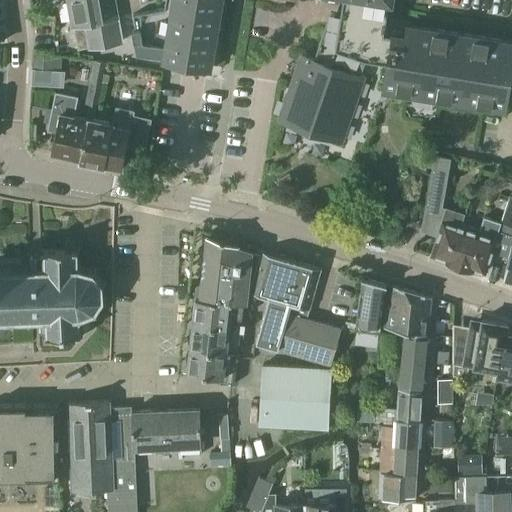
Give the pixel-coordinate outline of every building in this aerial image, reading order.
[(68,0),(73,25),(75,24),(79,47),(89,45),(90,46),(120,41),(121,41),(117,17),(117,16),(113,0),(68,0)] [(165,0),(164,8),(132,14),(135,28),(132,29),(135,50),(144,51),(144,55),(163,58),(162,61),(210,69),(221,0),(165,0)] [(301,54),(278,120),(341,142),(364,76),(360,74),(366,58),(386,61),(382,89),(505,109),(511,66),(511,41),(409,25),(406,35),(383,32),(388,0),(391,1),(391,0),(342,0),(338,25),(331,24),(326,23),(313,58),(301,54)] [(32,68),(60,72),(61,55),(53,53),(53,49),(42,49),(42,47),(33,47),(32,68)] [(91,81),(86,103),(89,104),(86,116),(90,116),(90,115),(93,115),(95,105),(100,83),(91,81)] [(80,159),(81,160),(90,117),(88,117),(88,118),(82,117),(73,115),(77,96),(55,92),(48,129),(55,131),(51,152),(58,153),(65,155),(80,158),(80,159)] [(90,117),(81,160),(105,165),(116,167),(116,165),(121,167),(127,139),(144,143),(150,118),(132,115),(133,110),(116,107),(113,122),(90,117)] [(434,155),(420,232),(437,237),(431,255),(446,260),(445,262),(446,262),(451,264),(464,225),(463,225),(462,227),(458,226),(462,214),(441,207),(450,158),(434,155)] [(464,225),(451,264),(455,265),(455,267),(461,269),(462,269),(464,268),(473,271),(474,268),(484,272),(485,272),(491,251),(493,247),(497,248),(495,252),(508,256),(511,236),(511,196),(509,195),(500,223),(483,218),(479,230),(464,225)] [(195,297),(192,323),(240,328),(243,302),(246,303),(249,291),(260,253),(238,247),(238,244),(206,235),(200,297),(195,297)] [(511,236),(508,256),(503,277),(511,279),(511,236)] [(0,320),(12,320),(12,323),(15,323),(15,320),(28,320),(28,323),(31,323),(31,320),(39,320),(39,333),(46,333),(46,335),(44,337),(45,338),(47,336),(79,335),(81,337),(82,335),(80,333),(79,318),(94,312),(96,314),(97,312),(96,310),(103,299),(105,300),(106,297),(103,297),(103,283),(106,282),(105,280),(102,281),(95,271),(97,269),(95,267),(93,270),(79,265),(78,251),(80,249),(79,247),(77,249),(45,250),(44,248),(42,250),(44,251),(44,258),(41,258),(41,256),(31,257),(31,267),(29,267),(29,265),(26,265),(26,268),(13,268),(12,265),(10,265),(10,268),(0,268),(0,320)] [(261,251),(260,253),(249,291),(270,297),(310,309),(321,270),(322,268),(261,251)] [(356,329),(379,332),(387,283),(362,277),(362,278),(356,323),(357,323),(356,329)] [(384,327),(400,331),(427,333),(431,297),(431,296),(394,285),(392,295),(391,297),(391,299),(390,307),(388,307),(384,327)] [(307,319),(310,309),(270,297),(258,339),(257,342),(278,348),(332,364),(341,329),(307,319)] [(463,364),(497,370),(498,370),(505,332),(507,323),(481,319),(480,328),(469,326),(463,364)] [(192,323),(190,347),(237,352),(240,328),(192,323)] [(403,347),(402,359),(424,361),(427,333),(400,331),(398,346),(403,347)] [(498,370),(497,370),(497,375),(511,377),(511,333),(505,332),(498,370)] [(187,371),(187,372),(195,373),(210,375),(209,381),(229,383),(234,384),(237,352),(190,347),(188,365),(187,371)] [(437,350),(435,362),(447,363),(448,351),(437,350)] [(402,359),(398,388),(420,390),(424,361),(402,359)] [(260,425),(327,428),(330,368),(263,364),(260,425)] [(437,379),(437,391),(451,391),(451,387),(451,379),(437,379)] [(397,409),(397,418),(419,419),(420,390),(398,388),(397,407),(397,409)] [(481,404),(491,404),(493,393),(477,390),(475,404),(481,404)] [(451,391),(437,391),(437,402),(452,402),(451,391)] [(68,401),(68,402),(72,490),(73,490),(93,489),(107,488),(107,511),(136,511),(137,507),(134,448),(132,415),(132,410),(131,410),(131,412),(122,412),(121,407),(121,406),(109,407),(109,406),(109,401),(109,399),(68,401)] [(0,480),(60,480),(59,404),(0,404),(0,480)] [(376,406),(375,422),(393,423),(394,407),(376,406)] [(132,410),(132,415),(134,448),(202,445),(200,407),(132,410)] [(218,414),(219,439),(228,439),(228,414),(218,414)] [(382,426),(381,447),(396,448),(396,445),(418,446),(419,419),(397,418),(396,423),(396,424),(382,424),(382,426)] [(436,420),(435,445),(451,445),(452,421),(436,420)] [(381,447),(380,470),(416,471),(418,446),(396,445),(396,448),(381,447)] [(454,470),(453,455),(442,455),(442,470),(454,470)] [(416,471),(380,470),(379,497),(415,499),(416,471)] [(453,476),(437,476),(438,493),(453,492),(453,476)] [(466,476),(454,476),(454,498),(454,503),(466,503),(466,476)] [(466,476),(466,503),(478,503),(478,511),(508,511),(508,492),(486,492),(486,476),(466,476)] [(306,504),(305,511),(347,511),(347,493),(334,493),(334,505),(306,504)] [(261,511),(305,511),(306,504),(277,504),(277,494),(269,494),(261,511)] [(59,511),(59,495),(44,495),(44,504),(44,511),(59,511)] [(426,511),(454,511),(454,503),(454,498),(438,499),(438,500),(426,500),(426,511)]
